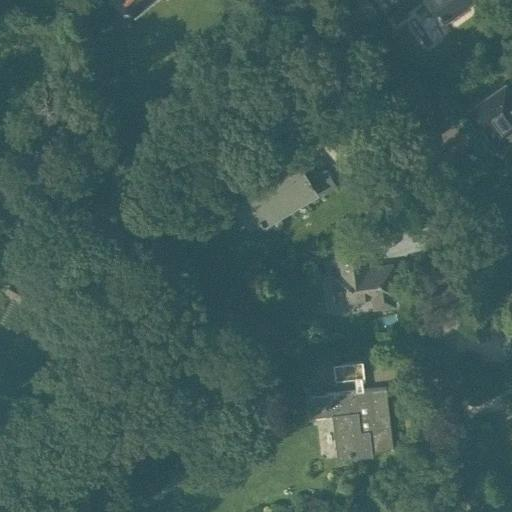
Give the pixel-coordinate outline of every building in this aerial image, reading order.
[(126,0),(134,9),(144,0),(126,0)] [(405,0),(407,2),(409,0),(438,0),(449,15),(452,13),(469,2),(467,0),(405,0)] [(511,84),(507,77),(468,104),(479,120),(483,117),(500,140),(510,133),(511,134),(511,84)] [(452,117),(435,93),(415,107),(433,131),(452,117)] [(219,140),(224,149),(232,144),(228,136),(219,140)] [(228,185),(253,226),(304,195),(307,200),(336,182),(327,168),(310,178),(300,163),(284,172),(274,158),(228,185)] [(329,252),(335,304),(377,299),(378,307),(393,306),(392,297),(395,297),(391,265),(364,269),(362,248),(329,252)] [(511,348),(511,311),(490,324),(505,352),(511,348)] [(334,373),(335,379),(364,376),(362,360),(298,368),(299,377),(334,373)] [(385,386),(310,395),(312,417),(336,414),(341,454),(393,448),(385,386)]
